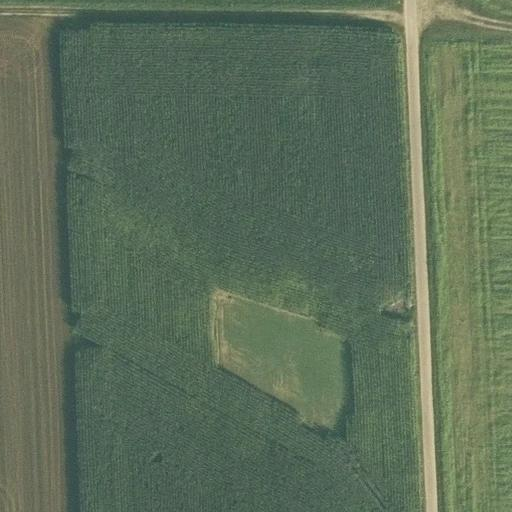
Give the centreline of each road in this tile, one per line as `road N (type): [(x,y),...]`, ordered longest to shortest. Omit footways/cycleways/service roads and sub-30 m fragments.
road 1 (track): [(432,511),(408,0)]
road 2 (track): [(409,14),(0,10)]
